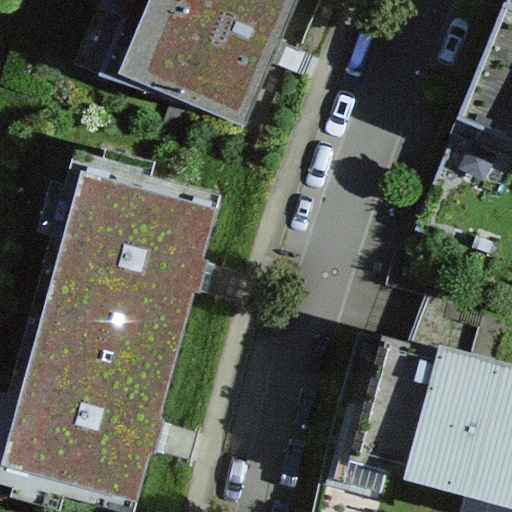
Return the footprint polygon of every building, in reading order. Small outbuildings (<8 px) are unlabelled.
[(294,0),(132,0),(102,74),(198,110),(201,103),(244,124),(270,60),(262,56),(270,35),(279,38),(294,0)] [(511,5),(506,3),(453,130),(511,154),(511,5)] [(106,160),(76,152),(67,186),(77,188),(63,237),(54,234),(31,315),(175,356),(194,290),(197,291),(206,262),(201,260),(219,196),(151,177),(155,163),(109,149),(106,160)] [(175,356),(31,315),(10,395),(18,398),(5,445),(0,443),(0,481),(16,486),(13,496),(61,509),(65,494),(132,511),(133,511),(151,448),(154,449),(161,422),(158,421),(175,356)] [(511,371),(383,337),(351,458),(511,501),(511,371)]
